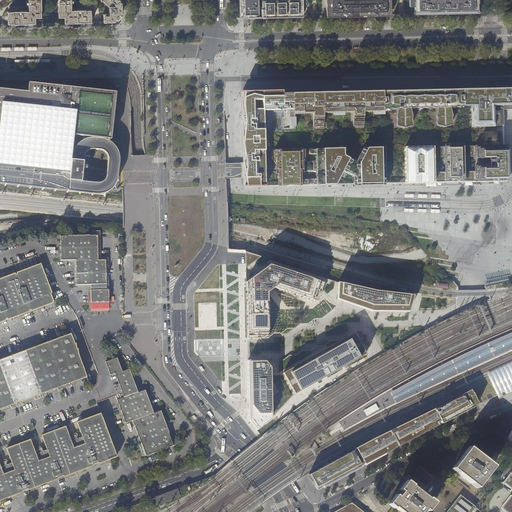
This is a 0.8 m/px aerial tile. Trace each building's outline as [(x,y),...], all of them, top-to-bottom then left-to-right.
[(8,20),(8,24),(14,24),(32,24),(35,24),(35,18),(41,18),(40,0),(27,0),(28,11),(8,12),(8,16),(7,16),(6,17),(6,19),(7,20),(8,20)] [(65,17),(64,23),(70,23),(83,22),(91,22),(91,18),(93,18),(93,14),(91,14),(91,10),(71,10),(70,0),(58,0),(59,17),(65,17)] [(103,14),(103,22),(105,22),(113,22),(122,13),(122,2),(119,0),(101,0),(108,6),(108,14),(103,14)] [(257,6),(256,0),(238,0),(239,18),(242,18),(242,13),(243,13),(243,18),(257,17),(257,8),(261,8),(261,17),(301,16),(301,6),(306,6),(306,0),(260,0),(261,6),(257,6)] [(325,0),(326,16),(357,15),(374,14),(383,14),(388,14),(388,7),(388,0),(325,0)] [(408,0),(408,7),(413,7),(414,12),(414,13),(423,13),(444,13),(476,12),(476,5),(476,0),(408,0)] [(99,195),(104,193),(108,189),(112,183),(113,179),(115,159),(114,155),(113,151),(110,147),(105,143),(102,141),(97,139),(111,141),(115,93),(96,92),(53,87),(28,84),(28,93),(0,89),(0,184),(33,188),(66,191),(68,181),(69,181),(73,188),(77,192),(83,195),(86,197),(91,197),(96,196),(99,195)] [(511,86),(241,92),(241,97),(242,113),(243,160),(243,163),(243,171),(243,178),(243,185),(243,187),(506,181),(506,147),(503,147),(503,145),(484,145),(483,126),(503,126),(502,109),(511,109),(511,86)] [(96,260),(96,232),(89,232),(89,235),(58,236),(58,240),(59,261),(74,261),(74,286),(104,285),(104,260),(96,260)] [(245,274),(247,338),(267,338),(273,333),(281,333),(287,328),(294,328),(300,324),(308,324),(313,319),(321,318),(323,317),(330,312),(332,310),(324,299),(325,297),(327,296),(336,307),(339,304),(343,301),(351,304),(363,308),(371,311),(388,311),(408,311),(413,295),(374,291),(344,284),(337,282),(323,278),(268,260),(245,252),(245,263),(245,274)] [(34,258),(36,266),(42,264),(41,256),(34,258)] [(0,320),(42,305),(52,301),(38,266),(0,279),(0,320)] [(107,299),(107,290),(88,290),(88,300),(107,299)] [(264,359),(247,360),(248,366),(249,419),(257,429),(270,418),(294,393),(365,354),(353,333),(341,339),(329,340),(323,345),(315,345),(309,350),(302,350),(296,354),(292,354),(288,354),(282,359),(277,359),(277,371),(275,371),(272,371),(268,366),(264,359)] [(0,359),(0,409),(87,377),(71,334),(0,359)] [(132,421),(146,456),(174,445),(162,414),(161,410),(158,411),(154,413),(146,391),(145,389),(138,392),(137,390),(129,368),(122,371),(121,367),(117,357),(105,361),(110,375),(115,374),(124,397),(117,400),(125,423),(132,421)] [(511,362),(487,374),(498,399),(511,392),(511,362)] [(469,386),(471,390),(478,405),(494,397),(496,396),(503,393),(505,392),(503,389),(501,384),(501,383),(499,378),(498,376),(497,373),(496,374),(494,375),(493,375),(491,376),(490,376),(469,386)] [(308,474),(319,489),(324,487),(398,447),(458,415),(478,405),(471,390),(413,418),(376,436),(330,460),(308,474)] [(41,435),(45,447),(46,450),(35,454),(34,452),(30,440),(6,448),(11,462),(11,463),(1,467),(0,465),(0,499),(89,466),(116,456),(100,413),(76,422),(81,437),(79,438),(70,441),(68,437),(65,427),(41,435)] [(511,425),(503,428),(490,431),(511,447),(511,425)] [(476,487),(493,465),(487,461),(486,462),(472,451),(473,450),(468,446),(451,468),(456,471),(457,470),(472,482),(471,483),(476,487)] [(487,461),(473,450),(472,451),(486,462),(487,461)] [(472,482),(457,470),(456,471),(471,483),(472,482)] [(499,508),(505,511),(511,511),(511,473),(510,472),(502,482),(511,490),(511,494),(511,496),(510,494),(499,508)] [(388,503),(399,511),(425,511),(434,501),(406,480),(388,503)] [(155,497),(158,504),(180,496),(177,489),(155,497)] [(446,511),(471,511),(475,507),(460,495),(446,511)] [(334,511),(363,511),(351,503),(334,511)]
